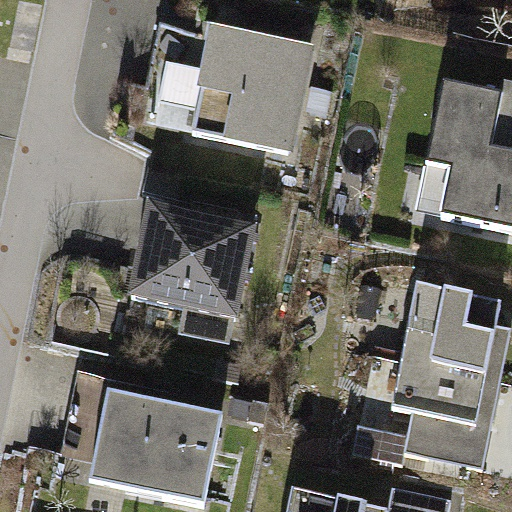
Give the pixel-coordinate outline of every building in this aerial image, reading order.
[(311,56),(204,35),(182,146),(289,167),(311,56)] [(501,101),(442,89),(425,170),(447,174),(436,226),(511,241),(511,93),(503,91),(501,101)] [(335,98),(312,93),(306,122),(329,127),(335,98)] [(187,218),(141,209),(123,303),(182,315),(176,344),(234,356),(258,232),(239,228),(242,215),(190,205),(187,218)] [(500,312),(414,295),(389,415),(412,420),(407,442),(357,432),(351,460),(403,470),(405,459),(483,475),(511,340),(495,337),(500,312)] [(217,417),(100,394),(82,482),(199,505),(217,417)] [(386,511),(355,511),(290,499),(287,511),(451,511),(452,509),(390,496),(386,511)]
